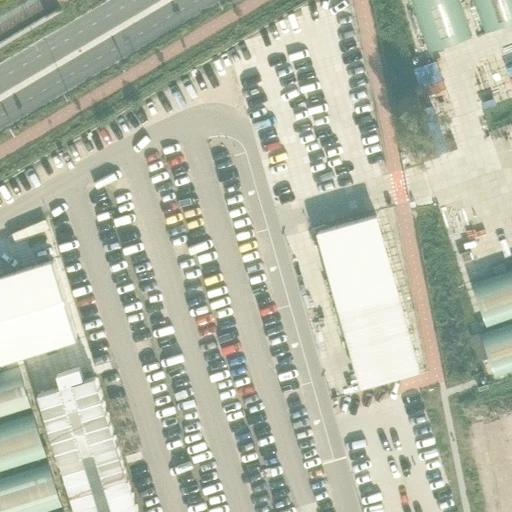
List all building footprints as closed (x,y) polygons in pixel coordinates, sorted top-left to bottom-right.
[(471,37),(458,0),(411,0),(428,52),(471,37)] [(511,23),(511,0),(473,0),(485,33),(511,23)] [(425,371),(379,216),(316,235),(362,390),(425,371)] [(77,339),(53,261),(0,277),(0,361),(0,363),(77,339)] [(484,327),(511,317),(511,269),(469,284),(484,327)] [(492,376),(511,369),(511,322),(477,334),(492,376)] [(18,366),(0,372),(0,417),(31,408),(18,366)] [(138,511),(95,376),(83,380),(79,367),(56,374),(60,387),(37,394),(73,511),(138,511)] [(33,413),(0,422),(0,469),(46,455),(33,413)] [(48,462),(0,477),(0,511),(36,511),(62,504),(48,462)]
